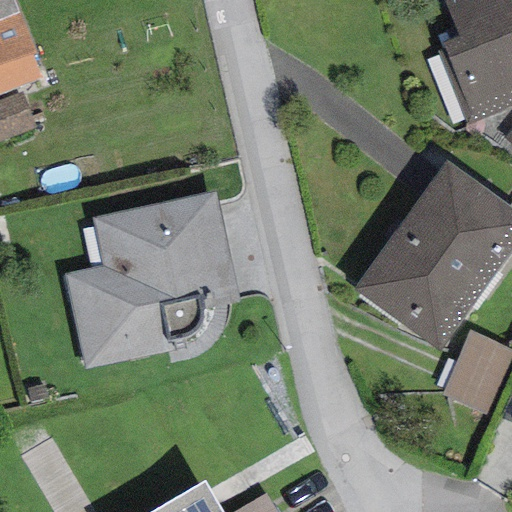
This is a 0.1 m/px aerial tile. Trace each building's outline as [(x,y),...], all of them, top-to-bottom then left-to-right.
[(11,0),(0,0),(0,70),(34,57),(11,0)] [(511,0),(440,0),(456,40),(438,47),(466,124),(511,106),(511,0)] [(511,213),(445,167),(354,295),(440,356),(511,255),(511,213)] [(217,198),(93,221),(102,270),(65,276),(85,373),(172,353),(171,343),(178,343),(184,341),(190,340),(195,336),(198,329),(199,322),(199,314),(238,305),(217,198)] [(511,358),(511,352),(468,333),(439,397),(485,418),(511,358)] [(218,511),(205,488),(162,511),(274,511),(266,498),(240,511),(218,511)]
